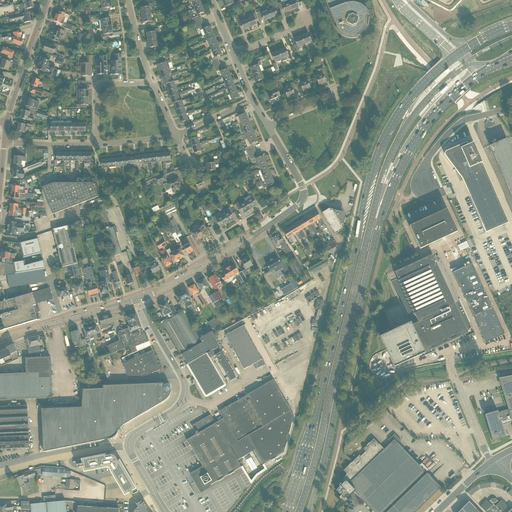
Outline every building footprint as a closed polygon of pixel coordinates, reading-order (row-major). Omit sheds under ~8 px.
[(111,7),(109,0),(108,0),(101,1),(102,8),(99,9),(100,12),(106,11),(106,8),(111,7)] [(296,4),(299,2),(297,0),(291,0),(288,1),(291,10),(297,7),(298,7),(296,4)] [(324,0),(335,26),(336,26),(336,28),(336,29),(337,31),(340,34),(343,36),(344,37),(345,37),(349,38),(353,38),(357,38),(358,39),(360,39),(360,37),(360,36),(364,34),(366,31),(368,28),(369,24),(370,20),(369,16),(369,15),(368,15),(367,13),(368,13),(367,10),(364,7),(361,5),(357,3),(355,3),(352,3),(352,1),(351,1),(349,0),(324,0)] [(36,1),(20,5),(22,12),(22,14),(28,12),(27,9),(28,9),(34,7),(33,2),(36,1)] [(194,9),(201,6),(199,1),(192,4),(192,5),(194,9)] [(285,12),(291,10),(288,1),(282,4),(281,2),(278,4),(281,10),(283,9),(285,13),(285,12)] [(149,7),(152,6),(152,3),(150,4),(145,4),(146,7),(141,8),(142,15),(150,14),(149,7)] [(278,11),(276,6),(276,5),(272,6),(273,8),(267,11),(270,18),(277,15),(277,16),(276,12),(278,11)] [(204,12),(201,6),(194,9),(196,15),(204,12)] [(264,21),(270,18),(267,11),(261,13),(260,11),(257,12),(260,18),(263,17),(264,21)] [(66,14),(64,13),(59,12),(58,15),(56,14),(54,21),(60,23),(63,24),(62,27),(66,29),(71,31),(73,26),(63,23),(66,14)] [(23,23),(31,21),(29,13),(21,14),(21,15),(8,17),(9,23),(23,20),(23,23)] [(255,20),(258,19),(255,13),(252,14),(254,17),(247,20),(250,26),(256,24),(257,24),(255,20)] [(155,21),(151,21),(150,14),(142,15),(143,22),(148,22),(148,25),(155,24),(155,21)] [(110,18),(105,19),(104,16),(98,18),(98,21),(99,21),(99,23),(101,23),(101,27),(111,26),(109,19),(110,19),(110,18)] [(247,20),(246,17),(237,20),(239,27),(242,26),(244,29),(250,26),(247,20)] [(112,33),(111,26),(101,27),(103,34),(100,35),(101,38),(108,37),(107,34),(112,33)] [(210,27),(210,26),(200,30),(202,36),(212,32),(210,27)] [(155,32),(158,31),(158,28),(151,29),(152,32),(147,33),(148,40),(156,39),(155,32)] [(65,32),(62,31),(57,29),(56,32),(50,30),(50,31),(51,32),(49,39),(58,42),(60,36),(63,37),(65,32)] [(20,35),(21,35),(20,31),(13,33),(13,32),(11,32),(12,33),(2,36),(0,32),(0,42),(14,39),(13,43),(20,46),(23,39),(21,39),(20,35)] [(206,41),(214,38),(212,32),(202,36),(203,36),(205,40),(206,41)] [(313,37),(310,38),(308,34),(301,37),(304,45),(311,42),(312,45),(315,44),(313,37)] [(298,47),(304,45),(301,37),(295,40),(294,39),(296,44),(294,45),(296,51),(299,50),(298,47)] [(206,48),(216,43),(214,38),(206,41),(205,40),(202,42),(203,44),(204,43),(206,48)] [(160,46),(157,46),(156,39),(148,40),(149,47),(149,48),(154,47),(154,50),(161,49),(160,46)] [(210,53),(219,49),(216,43),(206,48),(209,47),(211,50),(209,50),(210,51),(210,53)] [(55,47),(50,45),(46,44),(43,51),(53,54),(55,47)] [(7,48),(3,47),(1,53),(12,57),(14,51),(8,49),(8,48),(7,48)] [(290,52),(287,53),(285,48),(285,49),(278,52),(283,62),(289,59),(289,60),(292,58),(290,52)] [(221,54),(219,49),(210,53),(210,51),(206,53),(207,55),(210,54),(212,59),(221,55),(221,54)] [(282,62),(283,62),(278,52),(272,54),(271,54),(275,62),(281,60),(282,62)] [(111,65),(111,67),(112,68),(112,74),(119,74),(122,74),(122,67),(121,66),(121,58),(121,54),(116,54),(114,54),(114,61),(111,61),(111,64),(111,65)] [(86,63),(80,63),(80,71),(81,76),(88,76),(90,76),(90,74),(90,69),(90,64),(92,64),(91,56),(86,56),(86,63)] [(99,63),(96,63),(96,75),(103,75),(105,75),(104,70),(106,70),(107,70),(107,66),(106,56),(101,56),(99,56),(99,63)] [(49,60),(46,59),(41,57),(39,63),(54,69),(55,66),(48,63),(49,60)] [(64,59),(59,58),(58,58),(55,64),(62,66),(65,59),(64,59)] [(10,63),(5,61),(2,60),(0,60),(0,67),(3,69),(3,68),(8,70),(9,67),(10,67),(11,64),(11,65),(10,64),(10,63)] [(168,64),(170,63),(170,60),(164,62),(164,63),(158,65),(160,71),(169,68),(168,64)] [(258,65),(261,64),(260,61),(253,64),(255,66),(250,68),(253,75),(261,72),(258,65)] [(53,69),(54,69),(39,63),(36,69),(45,72),(46,70),(52,72),(51,75),(50,75),(49,76),(44,74),(43,77),(54,80),(58,70),(53,69)] [(177,72),(171,74),(169,68),(160,71),(162,78),(177,73),(177,72)] [(324,77),(327,76),(323,68),(317,70),(319,75),(315,76),(319,85),(319,84),(325,82),(326,82),(324,77)] [(227,69),(220,72),(222,77),(229,75),(227,69)] [(255,82),(264,79),(261,72),(253,75),(256,81),(255,82)] [(172,77),(178,75),(177,73),(162,78),(164,84),(164,85),(173,82),(172,77)] [(225,83),(231,80),(229,75),(222,77),(225,83)] [(311,83),(309,78),(308,77),(302,79),(302,80),(299,81),(300,83),(303,91),(310,88),(310,89),(308,84),(311,83)] [(33,86),(30,92),(35,94),(41,97),(45,98),(47,97),(52,94),(44,91),(37,88),(38,84),(41,85),(43,81),(38,80),(33,78),(31,85),(33,86)] [(227,89),(234,86),(231,80),(225,83),(227,89)] [(168,90),(177,88),(175,81),(174,82),(173,82),(164,85),(166,84),(168,90)] [(295,89),(293,85),(293,83),(290,84),(291,87),(284,90),(287,98),(288,98),(288,97),(294,95),(292,90),(295,89)] [(229,94),(236,92),(234,86),(227,89),(229,94)] [(88,90),(83,90),(83,87),(76,87),(76,91),(79,90),(79,98),(88,97),(88,90)] [(175,88),(177,88),(168,90),(170,97),(177,95),(175,88)] [(280,97),(278,92),(276,88),(269,91),(270,94),(268,95),(267,92),(263,94),(267,103),(271,102),(272,104),(278,101),(278,102),(279,101),(277,98),(280,97)] [(239,97),(238,97),(236,92),(229,94),(232,100),(239,97)] [(182,100),(179,101),(177,95),(170,97),(172,103),(172,104),(182,101),(182,100)] [(88,105),(88,97),(79,98),(79,104),(76,105),(76,108),(87,108),(87,107),(86,107),(86,105),(88,105)] [(26,98),(24,105),(26,106),(25,108),(37,111),(39,102),(36,101),(26,98)] [(177,109),(184,107),(182,101),(172,104),(175,103),(177,109)] [(179,116),(186,114),(184,107),(177,109),(179,116)] [(28,116),(29,112),(23,110),(20,118),(27,120),(32,121),(33,117),(28,116)] [(245,114),(245,113),(235,117),(237,122),(238,123),(247,119),(245,114)] [(188,116),(186,117),(186,114),(179,116),(181,122),(180,122),(180,123),(190,120),(188,116)] [(66,122),(66,118),(63,118),(63,121),(58,121),(58,124),(58,131),(64,131),(64,123),(65,123),(65,122),(66,122)] [(239,129),(250,125),(247,119),(238,123),(237,122),(234,123),(235,126),(238,125),(239,129)] [(17,131),(16,134),(17,135),(21,136),(22,135),(22,132),(27,133),(30,134),(32,129),(28,128),(25,127),(25,125),(24,125),(19,123),(17,131)] [(242,135),(252,130),(250,125),(239,129),(241,133),(242,135)] [(244,140),(254,136),(252,130),(242,135),(241,133),(238,135),(239,137),(242,136),(244,140)] [(257,141),(256,141),(254,136),(244,140),(246,146),(252,143),(257,142),(257,141)] [(199,144),(199,142),(197,137),(190,140),(192,146),(199,144)] [(511,151),(506,139),(504,140),(502,137),(496,140),(494,139),(493,140),(492,141),(493,143),(494,143),(495,143),(495,144),(490,146),(511,198),(511,151)] [(444,154),(444,155),(445,155),(445,156),(452,165),(461,177),(463,180),(486,232),(508,223),(473,143),(472,143),(472,144),(468,145),(468,144),(466,142),(446,151),(445,151),(445,152),(445,153),(444,153),(444,154)] [(194,153),(201,151),(199,144),(192,146),(194,153)] [(165,164),(171,163),(169,153),(163,154),(164,162),(163,162),(163,163),(162,163),(163,168),(165,168),(165,164)] [(70,161),(70,154),(63,154),(63,161),(63,163),(62,163),(62,167),(64,167),(64,163),(70,163),(70,161)] [(14,156),(14,164),(15,164),(14,168),(21,168),(22,167),(23,165),(21,165),(22,162),(25,162),(25,157),(14,156)] [(257,157),(252,159),(254,163),(256,162),(258,165),(265,162),(262,156),(263,156),(258,158),(257,157)] [(215,164),(218,163),(218,160),(211,160),(211,163),(206,164),(207,171),(215,170),(215,164)] [(260,170),(267,167),(265,162),(258,165),(260,170)] [(24,166),(22,167),(24,171),(35,166),(34,163),(24,166)] [(262,176),(269,173),(267,167),(260,170),(262,176)] [(264,182),(271,179),(269,173),(262,176),(264,182)] [(157,184),(166,181),(164,175),(154,178),(157,184)] [(166,184),(163,185),(166,191),(169,190),(171,189),(173,194),(178,192),(182,189),(179,184),(178,182),(180,181),(178,178),(174,180),(166,184)] [(205,187),(203,183),(201,178),(201,179),(195,182),(194,182),(197,186),(194,188),(197,194),(200,192),(199,190),(205,187)] [(274,184),(271,179),(264,182),(263,182),(263,181),(259,183),(260,185),(262,184),(264,188),(274,184)] [(53,213),(97,196),(92,184),(54,184),(43,188),(53,213)] [(11,192),(11,198),(13,198),(12,201),(18,202),(20,202),(20,200),(22,200),(22,198),(33,199),(33,196),(35,196),(35,194),(28,194),(11,192)] [(256,199),(253,195),(252,194),(250,195),(252,198),(245,202),(250,209),(256,205),(256,206),(256,205),(254,201),(256,199)] [(244,213),(250,209),(245,202),(239,206),(237,203),(235,204),(238,210),(241,209),(244,213)] [(172,203),(162,208),(167,216),(177,211),(172,203)] [(233,213),(230,209),(230,208),(224,211),(226,213),(222,215),(227,223),(233,219),(231,215),(233,213)] [(341,212),(329,209),(322,213),(335,234),(342,230),(345,218),(344,217),(344,216),(344,215),(344,214),(343,213),(342,213),(341,212)] [(420,249),(426,246),(457,232),(447,209),(409,226),(420,249)] [(324,225),(316,211),(311,215),(315,222),(318,220),(322,226),(324,229),(326,228),(324,225)] [(463,227),(469,225),(465,214),(460,216),(463,227)] [(221,226),(227,223),(222,215),(216,219),(215,216),(212,218),(215,224),(218,223),(221,227),(221,226)] [(312,224),(315,222),(311,215),(305,218),(315,234),(317,233),(315,230),(316,230),(312,224)] [(313,236),(315,234),(305,218),(300,221),(304,228),(307,227),(311,233),(313,236)] [(301,230),(304,228),(300,221),(294,225),(302,238),(304,241),(306,240),(305,237),(305,236),(301,230)] [(207,233),(205,230),(206,230),(203,225),(200,227),(198,224),(192,227),(194,230),(190,233),(198,246),(202,244),(200,240),(200,239),(199,238),(201,237),(202,238),(205,236),(205,237),(206,237),(207,237),(208,237),(208,236),(209,236),(209,235),(208,234),(207,232),(207,233)] [(299,240),(302,238),(294,225),(289,228),(293,235),(296,234),(299,240)] [(77,264),(68,226),(53,229),(54,233),(53,233),(56,244),(57,244),(57,247),(57,249),(58,249),(59,252),(58,252),(61,263),(62,267),(77,264)] [(122,253),(120,249),(113,227),(105,230),(114,256),(122,253)] [(177,235),(173,228),(172,227),(169,229),(177,243),(180,241),(178,238),(177,235)] [(292,236),(293,235),(289,228),(283,232),(291,245),(297,241),(294,236),(292,236)] [(278,235),(272,238),(273,240),(277,246),(277,248),(281,246),(283,249),(286,254),(291,251),(288,246),(287,247),(281,237),(280,238),(278,235)] [(37,238),(19,242),(23,258),(41,254),(37,238)] [(185,244),(182,246),(185,250),(187,254),(188,254),(191,252),(190,252),(193,251),(189,245),(190,245),(187,241),(186,238),(183,240),(185,244)] [(331,250),(337,246),(333,238),(327,242),(328,244),(331,250)] [(159,239),(155,241),(156,243),(160,252),(163,250),(164,250),(164,249),(163,247),(159,239)] [(177,250),(174,251),(179,259),(182,258),(182,257),(184,256),(181,251),(182,251),(179,247),(178,244),(174,246),(177,250)] [(328,244),(323,247),(326,253),(331,250),(328,244)] [(464,244),(458,247),(461,251),(457,254),(459,258),(469,253),(464,244)] [(169,248),(165,250),(166,251),(167,254),(170,258),(171,258),(174,262),(176,261),(179,260),(178,259),(179,259),(174,251),(171,253),(169,249),(169,248)] [(163,250),(160,252),(163,257),(161,258),(163,261),(166,266),(166,267),(166,266),(167,267),(169,266),(169,265),(171,264),(169,259),(164,251),(164,250),(163,250)] [(0,255),(0,257),(1,257),(1,258),(2,258),(2,260),(5,260),(4,263),(10,265),(12,265),(13,265),(13,262),(12,262),(12,261),(11,262),(12,259),(15,260),(15,254),(2,252),(1,255),(0,255)] [(380,337),(386,350),(394,367),(424,353),(422,350),(426,348),(429,346),(431,350),(473,330),(437,253),(432,255),(395,272),(397,277),(389,280),(409,323),(380,337)] [(248,268),(252,265),(248,257),(241,261),(244,267),(243,267),(245,269),(242,271),(245,276),(249,274),(247,271),(249,269),(248,268)] [(270,261),(266,264),(270,272),(274,270),(275,272),(279,270),(280,270),(279,269),(282,268),(286,274),(290,272),(283,261),(282,261),(280,262),(277,257),(273,259),(272,260),(272,259),(272,260),(271,260),(270,261),(270,260),(270,261)] [(24,260),(13,262),(13,265),(15,274),(43,270),(45,269),(43,259),(25,264),(24,260)] [(160,270),(158,265),(155,261),(148,265),(152,273),(160,270)] [(306,271),(312,268),(308,261),(302,265),(306,271)] [(0,275),(4,276),(4,275),(5,271),(8,272),(10,265),(4,263),(2,263),(0,262),(0,275)] [(298,277),(304,273),(297,262),(291,266),(298,277)] [(504,334),(497,318),(472,263),(453,272),(485,343),(504,334)] [(123,264),(117,266),(119,271),(120,270),(124,281),(125,281),(126,285),(133,282),(131,275),(127,276),(125,271),(123,264)] [(80,275),(79,270),(77,265),(66,268),(67,271),(69,278),(80,275)] [(142,274),(140,269),(138,265),(132,267),(135,277),(142,274)] [(224,274),(221,276),(222,278),(226,284),(233,280),(231,277),(238,272),(234,266),(230,268),(229,267),(226,269),(226,270),(223,272),(224,274)] [(96,283),(91,267),(83,270),(86,281),(85,282),(87,291),(89,296),(90,297),(98,295),(98,293),(97,289),(97,288),(96,283)] [(120,285),(119,280),(115,269),(111,270),(114,280),(112,281),(114,289),(118,287),(118,286),(120,285)] [(0,331),(40,319),(38,312),(40,312),(37,303),(52,299),(53,298),(51,293),(50,294),(50,292),(51,292),(50,288),(45,289),(32,293),(28,294),(26,285),(45,282),(43,270),(15,274),(7,276),(9,288),(14,287),(19,286),(21,296),(15,298),(4,301),(2,295),(4,295),(2,285),(0,284),(0,331)] [(242,271),(238,273),(243,282),(247,280),(245,276),(242,271)] [(109,280),(107,273),(100,275),(102,282),(96,283),(97,288),(99,288),(101,293),(108,291),(107,287),(108,287),(107,281),(109,280)] [(215,275),(209,278),(212,283),(210,284),(214,290),(217,288),(217,287),(216,287),(220,284),(219,283),(219,282),(215,275)] [(212,294),(206,284),(203,279),(196,283),(201,291),(205,289),(213,303),(218,300),(214,294),(214,293),(212,294)] [(79,294),(84,292),(80,280),(73,283),(76,294),(79,293),(79,294)] [(67,285),(62,287),(61,284),(56,285),(59,297),(63,296),(63,297),(64,296),(65,296),(66,296),(67,296),(68,295),(68,294),(69,293),(67,285)] [(295,290),(292,284),(281,290),(285,296),(295,290)] [(189,288),(188,288),(191,293),(193,296),(196,294),(199,299),(201,303),(204,301),(202,297),(200,294),(198,290),(197,290),(194,285),(191,286),(189,287),(189,288)] [(190,298),(188,294),(186,290),(181,292),(192,310),(194,308),(189,301),(190,301),(190,298)] [(223,299),(218,291),(214,294),(218,300),(219,302),(223,299)] [(192,310),(181,292),(176,296),(180,303),(182,301),(186,308),(187,307),(189,311),(192,310)] [(270,308),(272,313),(292,303),(290,298),(270,308)] [(171,304),(168,306),(166,302),(165,302),(164,302),(163,303),(159,305),(160,307),(160,308),(164,317),(175,311),(171,304)] [(199,339),(185,316),(182,311),(168,320),(167,318),(160,322),(180,355),(181,354),(201,343),(199,339)] [(136,313),(126,317),(129,325),(128,326),(130,332),(141,328),(136,313)] [(114,325),(111,315),(99,318),(101,328),(114,325)] [(219,325),(215,318),(207,323),(211,329),(219,325)] [(291,323),(274,332),(276,337),(294,328),(291,323)] [(239,327),(225,335),(231,347),(244,369),(252,364),(255,370),(265,364),(263,360),(262,359),(261,360),(243,325),(239,327)] [(99,331),(98,331),(96,326),(90,328),(92,335),(96,334),(97,339),(98,339),(99,342),(103,341),(99,331)] [(90,328),(84,330),(86,335),(84,336),(86,340),(88,346),(91,344),(89,339),(93,338),(92,335),(90,328)] [(125,348),(134,344),(129,329),(119,331),(118,336),(120,340),(107,346),(108,349),(109,351),(110,353),(111,354),(125,348)] [(84,340),(81,341),(78,331),(71,333),(75,347),(78,346),(79,348),(85,346),(84,340)] [(214,334),(214,335),(212,331),(199,339),(201,343),(181,354),(187,363),(209,349),(217,345),(213,340),(216,338),(214,334)] [(38,345),(41,344),(38,336),(25,340),(29,354),(37,353),(41,352),(38,345)] [(17,352),(14,346),(14,344),(6,348),(7,349),(10,356),(12,362),(18,359),(15,352),(17,352)] [(236,378),(221,352),(217,345),(209,349),(210,351),(206,354),(209,359),(215,355),(230,381),(236,378)] [(12,362),(10,356),(7,349),(0,352),(3,359),(6,364),(12,362)] [(145,376),(160,369),(152,350),(122,363),(128,376),(145,376)] [(224,385),(209,359),(206,354),(188,365),(196,378),(198,381),(198,382),(206,395),(224,385)] [(0,400),(52,398),(50,357),(25,358),(26,373),(0,374),(0,400)] [(511,422),(511,375),(499,378),(508,409),(498,413),(497,411),(484,415),(492,441),(505,437),(501,425),(511,422)] [(163,383),(103,386),(103,380),(85,381),(86,389),(83,390),(82,407),(42,409),(43,452),(104,440),(104,439),(105,439),(107,439),(108,439),(109,439),(111,438),(113,438),(114,437),(116,435),(117,434),(117,432),(118,429),(119,428),(120,427),(120,428),(121,428),(123,426),(126,423),(162,402),(166,400),(167,398),(169,395),(171,391),(170,390),(170,389),(170,388),(170,387),(170,386),(170,385),(169,385),(169,384),(168,384),(167,384),(166,384),(165,384),(164,385),(163,384),(163,383)] [(223,419),(218,421),(215,423),(210,415),(210,416),(193,426),(196,432),(195,432),(196,434),(186,440),(189,445),(190,445),(205,471),(197,476),(200,482),(204,489),(241,467),(251,484),(257,476),(267,469),(264,464),(283,453),(293,415),(291,410),(273,380),(246,395),(219,411),(223,419)] [(0,449),(29,448),(27,406),(0,406),(0,449)] [(397,443),(401,440),(394,433),(388,440),(391,443),(384,450),(373,439),(363,449),(365,452),(361,456),(359,455),(343,470),(347,474),(341,480),(345,484),(344,485),(341,482),(339,483),(339,485),(340,486),(336,490),(341,496),(339,497),(345,503),(348,500),(345,497),(348,494),(349,496),(354,492),(373,511),(415,511),(440,488),(397,443)] [(111,454),(110,455),(109,453),(78,460),(79,464),(77,465),(78,465),(79,467),(83,467),(84,472),(108,467),(124,495),(129,492),(131,496),(134,494),(134,496),(135,496),(134,494),(137,492),(117,457),(116,457),(115,457),(115,456),(114,455),(113,455),(112,455),(111,454)] [(434,465),(428,458),(421,464),(425,468),(426,468),(428,470),(434,465)] [(65,471),(65,470),(43,468),(42,476),(70,478),(70,472),(65,471)] [(26,479),(35,475),(34,471),(17,478),(18,477),(24,491),(31,489),(28,483),(27,483),(26,479)] [(67,480),(66,489),(73,489),(73,485),(76,486),(76,483),(76,480),(67,480)] [(497,501),(495,499),(492,499),(488,502),(486,500),(480,506),(485,511),(490,508),(491,510),(495,510),(497,511),(499,511),(501,511),(507,507),(501,500),(498,502),(497,501),(497,500),(497,501)] [(21,510),(30,509),(29,500),(21,501),(21,510)] [(30,511),(66,511),(65,501),(56,502),(40,503),(30,504),(30,511)] [(149,511),(144,502),(140,505),(139,502),(136,504),(135,502),(135,503),(138,507),(134,511),(133,511),(149,511)] [(478,511),(476,509),(469,502),(461,509),(458,511),(511,511),(511,508),(508,511),(478,511)]
